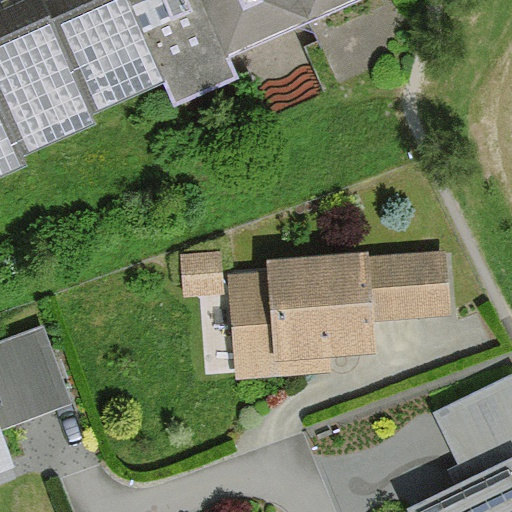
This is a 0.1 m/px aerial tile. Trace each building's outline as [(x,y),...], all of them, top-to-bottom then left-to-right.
[(37,0),(11,0),(0,4),(0,108),(26,179),(93,155),(37,0)] [(116,0),(37,0),(93,155),(163,130),(116,0)] [(116,0),(163,130),(239,102),(227,68),(395,8),(391,0),(116,0)] [(0,108),(0,188),(26,179),(0,108)] [(216,301),(215,257),(172,259),(173,302),(216,301)] [(258,279),(223,280),(228,382),(320,377),(320,362),(368,360),(366,327),(442,323),(439,257),(362,261),(361,259),(257,264),(258,279)] [(0,431),(64,408),(38,334),(0,347),(0,477),(6,475),(0,457),(0,431)] [(511,511),(511,378),(426,420),(458,486),(405,511),(511,511)]
